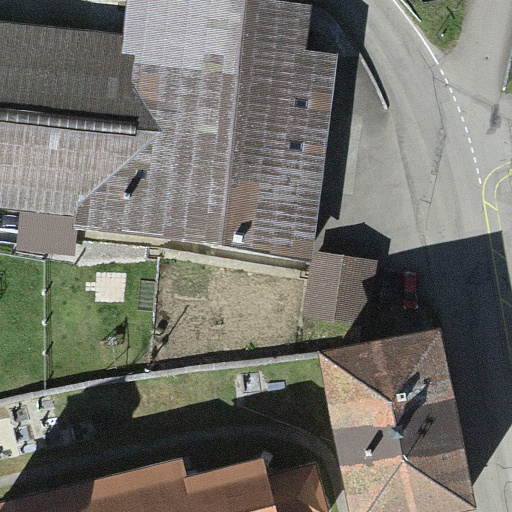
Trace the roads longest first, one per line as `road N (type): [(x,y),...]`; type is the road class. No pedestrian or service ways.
road 1 (secondary): [(438,121),(511,499)]
road 2 (secondary): [(357,0),(418,77),(438,121)]
road 3 (residential): [(438,121),(477,60),(487,0)]
